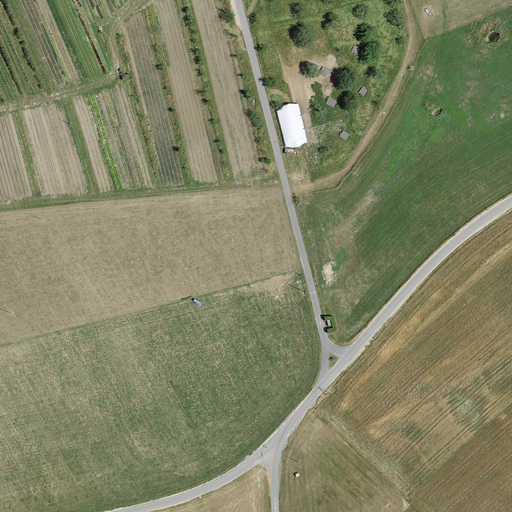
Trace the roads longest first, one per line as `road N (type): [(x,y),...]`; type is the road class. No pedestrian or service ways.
road 1 (unclassified): [(130,511),(214,485),(274,441),(449,245),(511,201)]
road 2 (track): [(240,0),(332,372)]
